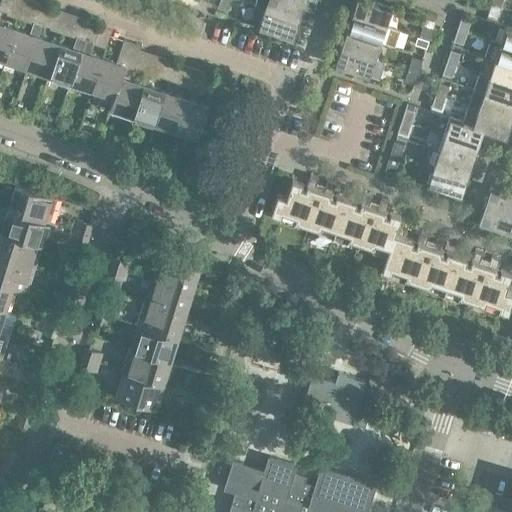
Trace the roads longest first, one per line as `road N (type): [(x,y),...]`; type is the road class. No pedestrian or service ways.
road 1 (residential): [(237,246),(289,84),(194,48),(178,31),(88,0)]
road 2 (residential): [(19,511),(124,185)]
road 3 (residential): [(458,365),(237,246)]
road 4 (residential): [(413,511),(458,365)]
road 5 (residential): [(124,185),(0,127)]
road 6 (residential): [(237,246),(124,185)]
